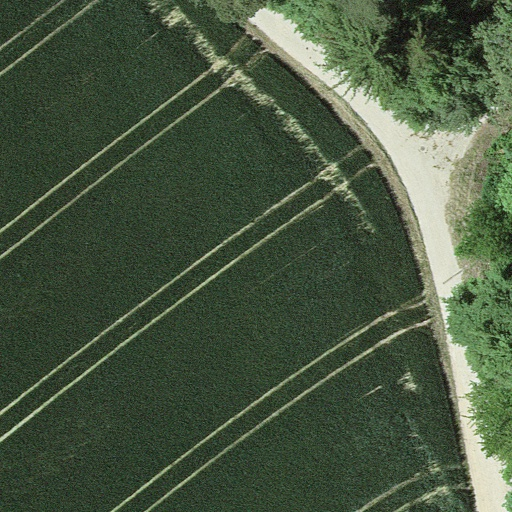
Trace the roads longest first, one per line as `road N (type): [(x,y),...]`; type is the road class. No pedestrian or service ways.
road 1 (track): [(248,0),(358,90),(397,133),(434,228),(511,511)]
road 2 (track): [(511,83),(397,133)]
